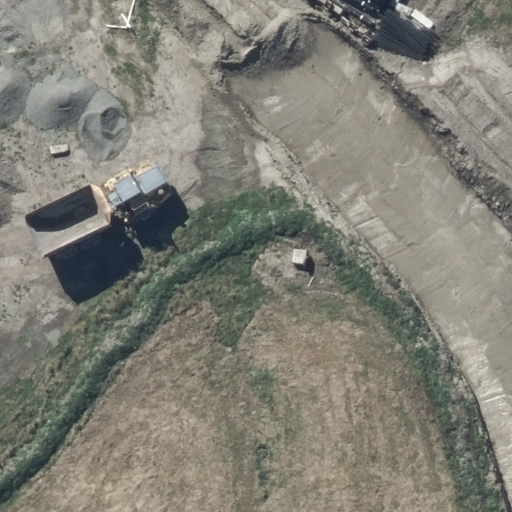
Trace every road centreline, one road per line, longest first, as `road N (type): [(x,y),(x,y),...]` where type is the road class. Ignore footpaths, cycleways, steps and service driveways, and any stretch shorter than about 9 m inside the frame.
road 1 (residential): [(294,60),(174,169),(0,303)]
road 2 (residential): [(511,356),(413,190),(294,60)]
